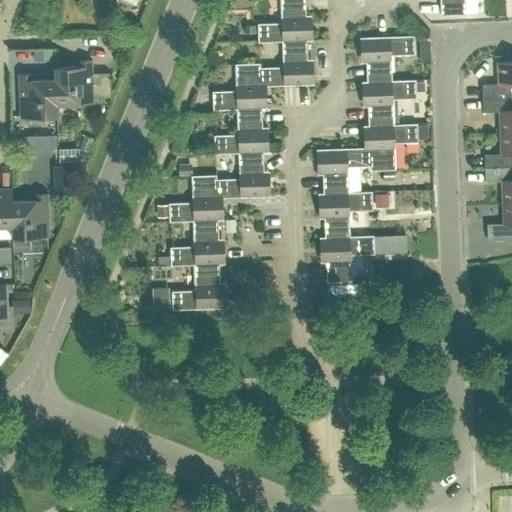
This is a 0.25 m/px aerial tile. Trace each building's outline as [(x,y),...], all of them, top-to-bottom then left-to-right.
[(258,42),(282,41),(307,40),(312,40),(311,28),(306,29),(305,0),(280,0),(281,22),(257,23),(258,42)] [(465,13),(464,0),(439,0),(440,15),(465,14),(465,13)] [(478,12),(477,0),(464,0),(465,13),(478,12)] [(414,35),(360,37),(360,48),(365,48),(367,81),(391,80),(391,55),(414,54),(414,35)] [(430,39),(419,39),(420,50),(430,50),(430,39)] [(261,86),(313,84),(313,72),(308,72),(307,40),(282,41),(283,66),(260,67),(261,86)] [(467,71),(486,59),(480,50),(461,62),(467,71)] [(91,59),(78,60),(78,66),(54,67),(55,79),(56,104),(57,104),(93,103),(91,59)] [(498,83),(481,84),(482,98),(511,96),(511,61),(497,62),(498,83)] [(260,63),(235,63),(236,90),(212,91),(213,109),(237,109),(261,108),(267,108),(266,96),(261,96),(261,86),(260,67),(260,63)] [(32,79),(32,73),(19,74),(20,117),(57,116),(57,104),(56,104),(55,79),(32,79)] [(416,98),(415,79),(391,80),(367,81),(361,81),(362,92),(367,92),(368,125),(393,124),(392,99),(416,98)] [(482,112),(499,111),(499,132),(511,131),(511,96),(482,98),(482,112)] [(238,134),(214,135),(214,153),(238,153),(263,152),(268,151),(268,140),(263,140),(261,108),(237,109),(238,134)] [(363,136),(368,136),(369,147),(370,165),(370,170),(395,169),(394,143),(418,142),(417,123),(393,124),(368,125),(363,125),(363,136)] [(500,153),(484,154),(484,167),(511,166),(511,131),(499,132),(500,153)] [(55,135),(22,136),(23,153),(55,152),(55,135)] [(317,160),(322,160),(323,192),(348,191),(347,166),(370,165),(369,147),(316,149),(317,160)] [(217,197),(270,196),(269,184),(264,184),(263,152),(238,153),(239,178),(216,179),(217,197)] [(58,165),(59,177),(71,177),(70,165),(58,165)] [(485,181),(501,181),(502,202),(511,201),(511,166),(484,167),(485,181)] [(168,202),(169,221),(193,220),(218,219),(223,219),(222,208),(217,208),(217,197),(216,179),(216,174),(191,175),(192,202),(168,202)] [(0,188),(0,226),(11,226),(12,226),(11,200),(12,200),(11,188),(0,188)] [(372,209),(372,191),(348,191),(323,192),(318,193),(318,204),(323,204),(325,236),(349,235),(348,210),(372,209)] [(11,226),(12,238),(49,236),(48,193),(34,193),(35,199),(12,200),(11,200),(12,226),(11,226)] [(511,201),(502,202),(503,223),(486,223),(487,238),(511,236),(511,201)] [(194,246),(170,246),(170,265),(194,264),(219,263),(224,263),(224,252),(219,252),(218,219),(193,220),(194,246)] [(373,237),(373,235),(349,235),(325,236),(319,236),(320,248),(325,248),(326,282),(351,281),(350,254),(374,253),(373,237)] [(406,235),(373,237),(374,253),(406,251),(406,235)] [(8,249),(0,249),(0,264),(9,264),(8,249)] [(194,264),(195,290),(171,290),(172,309),(226,307),(225,296),(220,296),(219,263),(194,264)] [(153,310),(169,309),(169,293),(152,294),(153,310)] [(327,303),(317,304),(317,318),(327,318),(327,303)]
